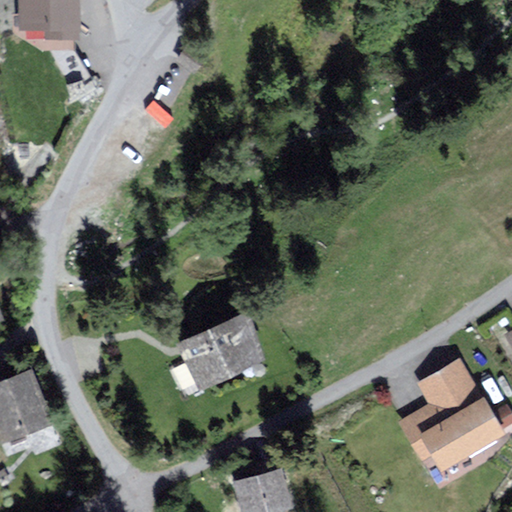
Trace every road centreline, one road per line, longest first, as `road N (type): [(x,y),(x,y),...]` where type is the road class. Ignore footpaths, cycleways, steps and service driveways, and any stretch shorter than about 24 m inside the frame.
road 1 (residential): [(511,289),(443,338),(136,493)]
road 2 (residential): [(136,493),(80,402),(56,329),(53,268),(65,207)]
road 3 (residential): [(65,207),(133,74)]
